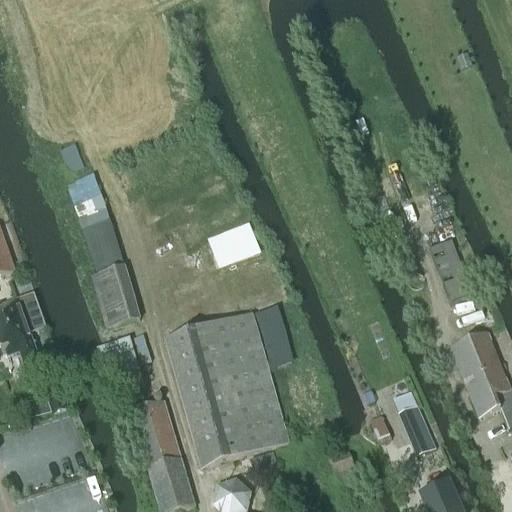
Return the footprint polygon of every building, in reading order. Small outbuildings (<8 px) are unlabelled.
[(457,58),(462,71),(472,67),(467,54),(457,58)] [(93,178),(68,189),(98,280),(94,281),(109,334),(138,326),(124,273),(109,223),(93,178)] [(0,280),(14,275),(0,234),(0,280)] [(449,246),(428,254),(450,308),(470,300),(449,246)] [(32,298),(0,309),(0,351),(1,355),(5,354),(7,360),(20,355),(23,365),(37,361),(29,336),(44,331),(32,298)] [(199,472),(286,448),(249,319),(163,344),(199,472)] [(486,337),(449,351),(477,423),(499,414),(507,434),(511,432),(511,393),(509,394),(486,337)] [(145,396),(129,343),(108,349),(95,353),(104,383),(107,383),(112,381),(119,404),(145,396)] [(52,418),(67,413),(56,382),(42,387),(52,418)] [(157,511),(192,511),(193,511),(162,406),(129,416),(157,511)] [(415,461),(434,453),(415,410),(397,418),(415,461)] [(369,424),(379,448),(390,444),(380,419),(369,424)] [(338,486),(355,479),(346,455),(328,462),(338,486)] [(272,456),(250,465),(256,481),(278,473),(272,456)] [(215,511),(247,511),(251,496),(236,482),(216,488),(212,509),(215,511)] [(424,511),(458,511),(448,487),(419,500),(424,511)]
